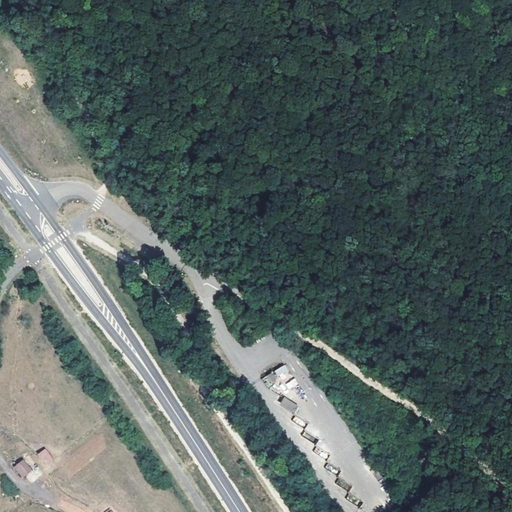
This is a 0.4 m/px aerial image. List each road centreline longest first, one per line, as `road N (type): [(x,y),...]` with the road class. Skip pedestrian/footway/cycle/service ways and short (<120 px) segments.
road 1 (track): [(193,272),(255,302),(443,430),(511,493)]
road 2 (secondary): [(149,373),(113,308),(0,152)]
road 3 (secondary): [(0,180),(149,373)]
road 4 (secondary): [(149,373),(239,511)]
